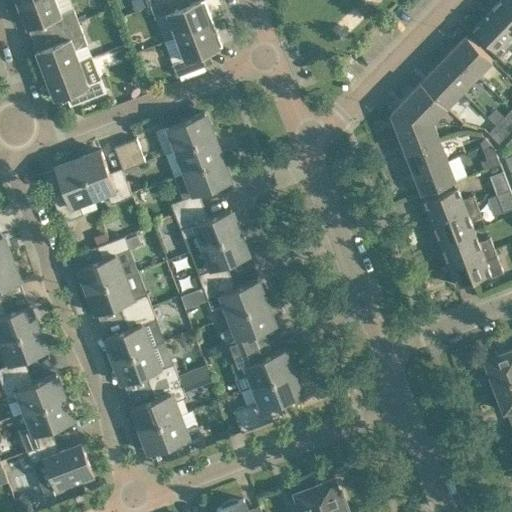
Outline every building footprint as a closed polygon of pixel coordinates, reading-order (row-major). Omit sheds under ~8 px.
[(47,18),(51,30),(78,20),(70,0),(24,0),(18,2),(27,26),(47,18)] [(168,13),(176,35),(214,20),(205,0),(197,0),(182,6),(179,0),(159,0),(150,4),(155,17),(168,13)] [(511,0),(498,0),(490,9),(511,31),(511,0)] [(505,62),(511,55),(511,31),(490,9),(473,26),(479,32),(477,34),(505,62)] [(36,50),(45,73),(80,60),(75,48),(87,43),(78,20),(51,30),(56,42),(36,50)] [(223,44),(214,20),(176,35),(184,57),(173,62),(178,75),(205,65),(200,52),(223,44)] [(451,49),(477,74),(492,58),(466,33),(451,49)] [(121,46),(96,57),(101,69),(127,58),(121,46)] [(436,64),(462,90),(477,74),(451,49),(436,64)] [(88,82),(80,60),(45,73),(54,97),(74,89),(79,101),(106,91),(101,78),(88,82)] [(421,80),(447,105),(462,90),(436,64),(421,80)] [(407,94),(433,119),(447,105),(421,80),(407,94)] [(407,94),(391,111),(433,119),(407,94)] [(176,108),(162,113),(166,124),(180,119),(176,108)] [(492,119),(496,124),(497,124),(507,133),(511,127),(511,108),(504,116),(499,112),(492,119)] [(168,124),(177,147),(213,133),(205,111),(168,124)] [(391,111),(399,132),(433,119),(391,111)] [(399,132),(407,152),(441,139),(433,119),(399,132)] [(499,141),(507,133),(497,124),(496,124),(489,132),(499,141)] [(177,147),(186,170),(222,156),(213,133),(177,147)] [(125,141),(134,164),(145,160),(137,136),(125,141)] [(485,136),(481,140),(482,144),(483,146),(493,142),(485,136)] [(407,152),(415,173),(448,160),(441,139),(407,152)] [(114,145),(122,166),(123,168),(134,164),(125,141),(114,145)] [(493,142),(483,146),(490,165),(500,162),(493,142)] [(78,157),(93,195),(107,190),(111,202),(133,194),(123,168),(122,166),(110,170),(101,148),(78,157)] [(171,201),(176,214),(204,204),(199,191),(231,179),(222,156),(186,170),(190,182),(179,186),(183,197),(171,201)] [(79,200),(93,195),(78,157),(55,166),(64,188),(51,193),(62,221),(84,212),(79,200)] [(456,179),(448,160),(415,173),(422,191),(456,179)] [(490,174),(497,193),(510,188),(503,169),(490,174)] [(424,198),(433,220),(477,203),(474,194),(463,198),(458,185),(424,198)] [(511,207),(511,191),(510,188),(497,193),(504,210),(511,207)] [(433,220),(441,241),(474,228),(470,216),(481,212),(477,203),(433,220)] [(198,231),(204,244),(240,230),(231,207),(209,216),(204,204),(176,214),(184,236),(198,231)] [(441,241),(449,262),(494,245),(490,236),(479,240),(474,228),(441,241)] [(198,272),(203,285),(231,274),(226,262),(249,253),(240,230),(204,244),(212,267),(198,272)] [(106,231),(94,235),(97,244),(109,240),(106,231)] [(0,260),(11,256),(3,233),(0,233),(0,260)] [(79,265),(88,288),(124,274),(116,252),(130,246),(125,234),(109,240),(97,244),(102,257),(79,265)] [(497,255),(494,245),(449,262),(457,284),(491,271),(486,259),(497,255)] [(0,300),(2,299),(0,292),(0,286),(20,279),(11,256),(0,260),(0,300)] [(119,303),(124,315),(152,304),(147,292),(133,297),(124,274),(88,288),(97,311),(119,303)] [(226,302),(230,314),(266,300),(258,277),(235,286),(231,274),(203,285),(211,307),(226,302)] [(0,339),(2,339),(38,325),(29,302),(7,311),(2,299),(0,300),(0,339)] [(220,331),(229,354),(257,344),(253,332),(275,323),(266,300),(230,314),(235,326),(220,331)] [(106,335),(115,358),(151,344),(142,321),(157,316),(152,304),(124,315),(128,327),(106,335)] [(0,365),(0,376),(1,380),(29,369),(24,357),(47,349),(38,325),(2,339),(11,362),(0,365)] [(146,373),(150,384),(178,374),(174,361),(160,367),(151,344),(115,358),(124,381),(146,373)] [(249,371),(255,385),(293,370),(284,347),(262,356),(257,344),(229,354),(237,376),(249,371)] [(511,346),(484,357),(494,383),(511,376),(511,346)] [(21,396),(26,410),(65,395),(56,372),(33,381),(29,369),(1,380),(9,401),(21,396)] [(302,393),(293,370),(255,385),(260,398),(233,408),(242,430),(284,414),(279,402),(302,393)] [(133,405),(141,428),(180,413),(175,399),(187,395),(178,374),(150,384),(155,396),(133,405)] [(511,376),(494,383),(496,388),(494,392),(497,401),(502,404),(504,409),(511,406),(511,376)] [(20,428),(28,449),(56,439),(51,427),(73,418),(65,395),(26,410),(31,423),(20,428)] [(185,427),(180,413),(141,428),(150,451),(173,442),(177,455),(205,444),(197,422),(185,427)] [(60,450),(56,439),(28,449),(32,461),(44,457),(56,487),(94,472),(82,442),(60,450)] [(320,469),(283,483),(287,494),(290,498),(295,500),(300,500),(304,511),(319,511),(346,502),(341,487),(338,488),(334,477),(324,480),(320,469)] [(222,506),(217,508),(218,511),(263,511),(260,503),(248,508),(244,497),(239,499),(238,498),(236,497),(234,497),(232,498),(229,499),(227,500),(225,501),(223,502),(221,504),(222,506)] [(349,511),(346,502),(319,511),(349,511)]
